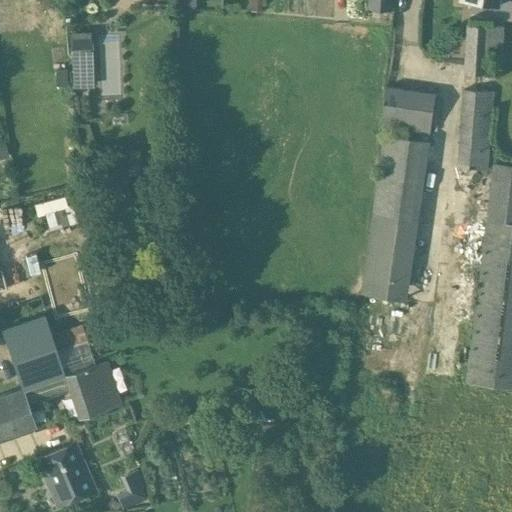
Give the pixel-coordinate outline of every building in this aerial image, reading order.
[(251,0),(251,11),(263,11),(263,0),(251,0)] [(367,0),(367,8),(391,11),(392,0),(367,0)] [(465,73),(486,74),(489,26),(467,25),(465,73)] [(72,88),(92,87),(91,50),(71,51),(72,88)] [(55,69),(56,84),(67,83),(66,69),(55,69)] [(436,93),(387,86),(381,127),(429,134),(436,93)] [(464,89),(457,167),(488,169),(494,91),(464,89)] [(361,292),(407,299),(430,141),(384,134),(361,292)] [(466,382),(511,387),(511,165),(495,163),(485,239),(466,382)] [(67,195),(37,202),(40,215),(70,207),(67,195)] [(1,329),(22,389),(24,396),(67,382),(79,418),(118,404),(104,361),(94,364),(87,340),(56,351),(44,315),(1,329)] [(24,396),(22,389),(0,396),(0,437),(34,426),(24,396)] [(36,457),(57,507),(96,490),(74,441),(36,457)] [(142,487),(117,497),(122,509),(147,498),(142,487)]
